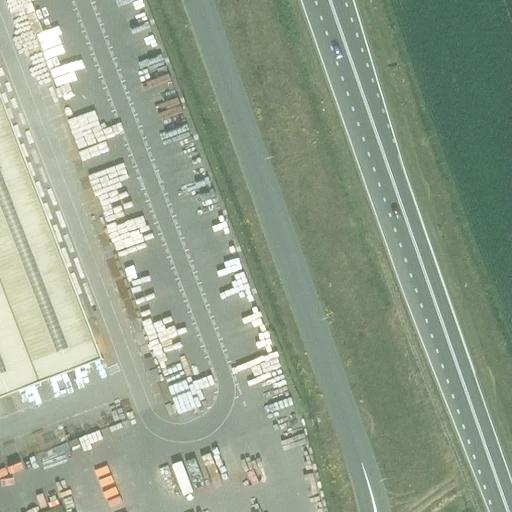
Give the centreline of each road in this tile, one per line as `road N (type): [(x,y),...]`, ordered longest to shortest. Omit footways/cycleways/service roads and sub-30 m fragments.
road 1 (unclassified): [(375,511),(197,0)]
road 2 (trunk): [(507,511),(329,0)]
